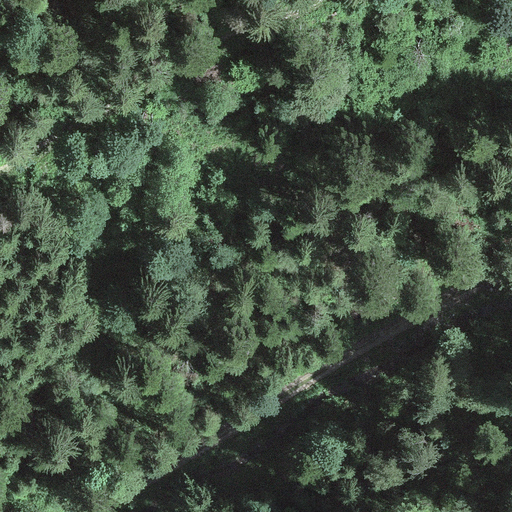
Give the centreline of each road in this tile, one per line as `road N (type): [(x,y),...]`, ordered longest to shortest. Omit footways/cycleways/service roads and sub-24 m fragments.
road 1 (track): [(511,265),(82,511)]
road 2 (track): [(0,185),(133,92),(288,0)]
